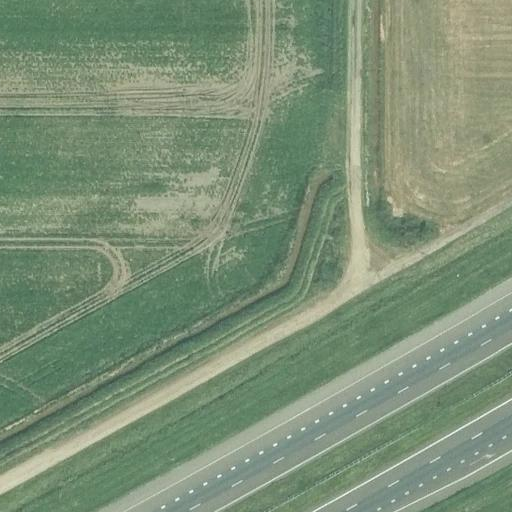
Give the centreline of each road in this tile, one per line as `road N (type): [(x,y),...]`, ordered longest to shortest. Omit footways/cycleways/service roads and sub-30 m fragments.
road 1 (unclassified): [(0,492),(350,290)]
road 2 (motorway): [(511,328),(187,511)]
road 3 (motorway): [(339,511),(511,412)]
road 4 (unclassified): [(350,290),(511,195)]
road 5 (unclassified): [(356,123),(350,290)]
road 6 (track): [(357,0),(356,123)]
